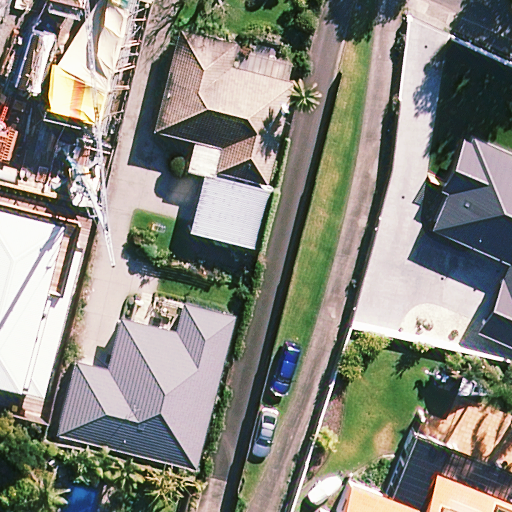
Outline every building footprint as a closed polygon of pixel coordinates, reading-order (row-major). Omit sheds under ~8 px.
[(229,63),(234,38),(177,25),(155,128),(195,136),(189,163),(205,167),(192,229),(258,244),(271,185),(265,184),(289,76),(289,75),(289,71),(288,67),(286,63),(283,59),(281,56),(277,54),(273,52),(269,51),(265,50),(261,51),(257,51),(253,53),(249,56),(246,58),(244,62),(242,66),(229,63)] [(511,284),(505,282),(485,327),(511,338),(511,154),(473,137),(433,227),(511,261),(511,284)] [(60,154),(0,139),(0,287),(26,294),(60,154)] [(232,313),(182,301),(175,328),(121,315),(109,367),(73,358),(55,431),(195,465),(232,313)] [(58,314),(22,307),(15,339),(51,347),(58,314)] [(0,395),(6,396),(13,362),(0,359),(0,395)] [(511,511),(511,465),(413,429),(389,494),(346,479),(334,511),(511,511)]
